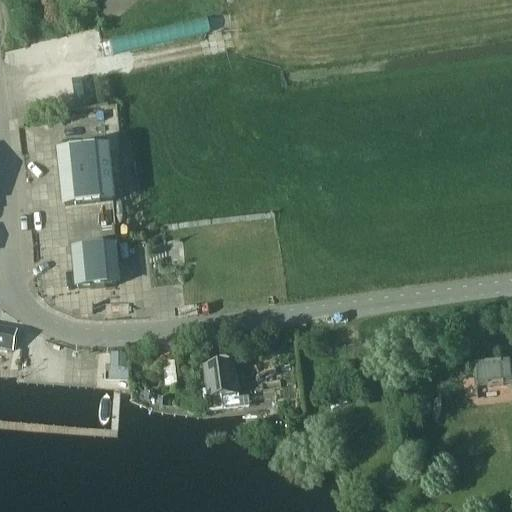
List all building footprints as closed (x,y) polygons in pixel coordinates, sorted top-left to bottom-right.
[(206,19),(110,41),(113,57),(210,35),(206,19)] [(60,152),(65,211),(116,206),(110,147),(60,152)] [(117,244),(77,248),(81,288),(121,284),(117,244)] [(0,349),(13,352),(18,332),(0,327),(0,349)] [(126,355),(111,355),(111,369),(126,369),(126,355)] [(165,387),(177,385),(173,361),(162,363),(165,387)] [(237,406),(235,395),(231,362),(204,366),(209,398),(207,398),(209,411),(237,406)] [(511,362),(473,367),(476,389),(511,384),(511,362)]
